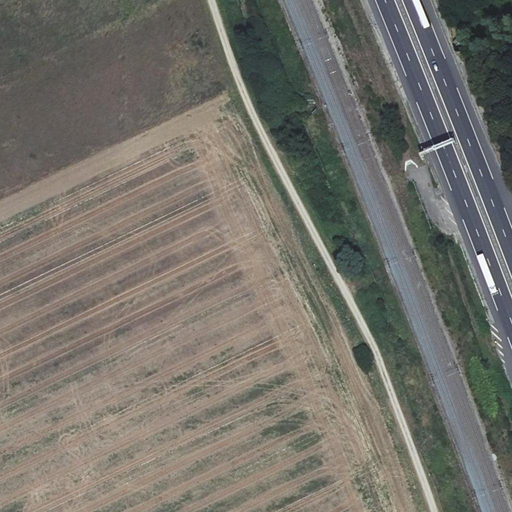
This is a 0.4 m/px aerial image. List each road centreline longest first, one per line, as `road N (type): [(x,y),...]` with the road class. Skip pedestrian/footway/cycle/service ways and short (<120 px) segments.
road 1 (track): [(210,0),(254,118),(369,339),(434,511)]
road 2 (motorway): [(383,0),(511,325)]
road 3 (motorway): [(511,252),(411,0)]
